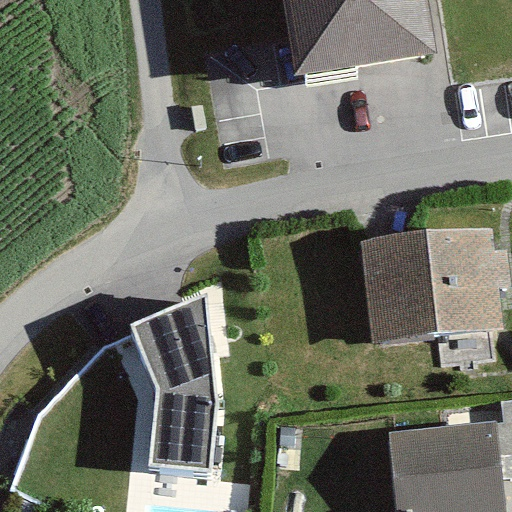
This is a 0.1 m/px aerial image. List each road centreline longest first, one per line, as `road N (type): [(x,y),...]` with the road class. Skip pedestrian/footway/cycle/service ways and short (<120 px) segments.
road 1 (residential): [(511,160),(308,187),(164,222)]
road 2 (residential): [(164,222),(141,0)]
road 3 (residential): [(164,222),(66,275),(0,330)]
